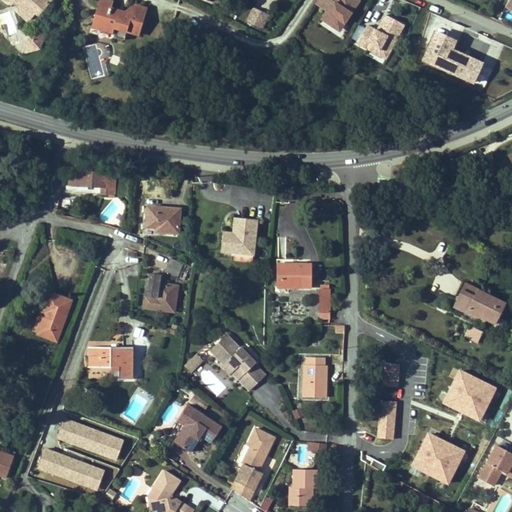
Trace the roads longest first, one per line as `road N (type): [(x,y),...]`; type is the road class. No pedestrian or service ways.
road 1 (residential): [(351,173),(350,511)]
road 2 (residential): [(41,219),(110,234),(20,476)]
road 3 (secondary): [(348,155),(200,150),(62,125)]
road 4 (residential): [(156,0),(267,43),(309,0)]
road 5 (secondary): [(511,98),(429,138),(348,155)]
road 6 (unclassified): [(351,173),(511,193)]
